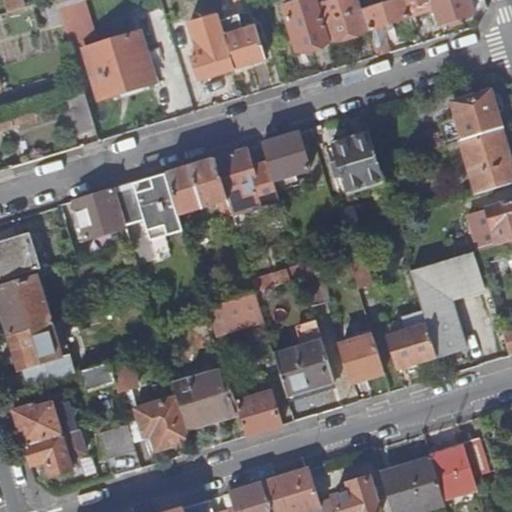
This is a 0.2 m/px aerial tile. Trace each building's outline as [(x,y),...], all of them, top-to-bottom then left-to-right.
[(20,0),(3,0),(7,12),(23,8),(20,0)] [(55,0),(58,9),(83,1),(86,0),(55,0)] [(330,41),(320,5),(318,0),(304,0),(284,6),(297,51),(330,41)] [(363,9),(359,0),(336,0),(320,5),(330,41),(345,36),(347,41),(355,38),(354,34),(369,29),(363,9)] [(410,16),(405,0),(390,0),(363,9),(369,29),(383,24),(410,16)] [(475,0),(405,0),(410,16),(435,8),(440,23),(474,12),(471,1),(475,0)] [(88,14),(83,1),(58,9),(62,22),(88,14)] [(383,24),(369,29),(377,56),(392,52),(383,24)] [(265,59),(256,27),(225,37),(234,68),(265,59)] [(84,50),(99,99),(154,83),(139,33),(84,50)] [(234,68),(225,37),(224,35),(195,44),(197,49),(193,50),(195,58),(193,59),(199,79),(234,68)] [(501,128),(489,91),(452,103),(463,140),(501,128)] [(94,128),(84,94),(65,99),(76,134),(94,128)] [(0,129),(31,120),(28,111),(0,119),(0,129)] [(511,182),(511,166),(501,128),(463,140),(461,140),(478,193),(511,182)] [(310,170),(299,133),(262,144),(273,181),(289,176),(310,170)] [(379,166),(369,133),(332,145),(348,194),(384,182),(379,166)] [(327,146),(324,146),(340,196),(343,195),(327,146)] [(267,178),(264,169),(253,172),(246,149),(214,159),(227,200),(246,194),(243,185),(267,178)] [(227,200),(214,159),(166,174),(169,184),(177,210),(179,216),(227,201),(227,200)] [(134,187),(114,193),(116,200),(125,227),(144,220),(151,241),(183,230),(179,216),(177,210),(169,184),(166,174),(133,184),(134,187)] [(292,187),(289,176),(273,181),(277,191),(292,187)] [(407,199),(402,181),(387,185),(392,203),(407,199)] [(114,193),(114,190),(78,201),(88,233),(82,234),(84,241),(125,229),(125,228),(125,227),(116,200),(114,193)] [(511,201),(487,210),(498,245),(511,240),(511,201)] [(250,220),(239,224),(245,242),(257,239),(250,220)] [(472,253),(465,228),(446,234),(454,258),(472,253)] [(0,281),(39,270),(29,236),(0,245),(0,281)] [(484,291),(472,253),(454,258),(412,271),(425,313),(439,358),(467,349),(452,301),(484,291)] [(372,286),(364,259),(351,263),(359,289),(372,286)] [(319,272),(316,262),(300,267),(304,278),(319,272)] [(330,301),(321,272),(319,272),(304,278),(313,306),(330,301)] [(51,324),(36,277),(0,287),(0,304),(10,336),(51,324)] [(270,305),(265,290),(256,292),(261,309),(270,305)] [(261,309),(256,292),(208,307),(216,337),(265,322),(261,309)] [(439,358),(425,313),(386,325),(400,370),(439,358)] [(61,357),(51,324),(10,336),(9,336),(25,389),(76,373),(70,354),(61,357)] [(385,372),(374,335),(342,345),(354,382),(385,372)] [(336,383),(323,340),(275,355),(288,398),(336,383)] [(137,386),(129,358),(110,363),(116,383),(119,392),(128,389),(137,386)] [(116,383),(110,363),(81,372),(87,391),(116,383)] [(237,404),(227,370),(189,382),(190,385),(176,390),(177,397),(187,430),(207,424),(206,422),(239,411),(237,404)] [(144,437),(135,408),(128,389),(119,392),(126,415),(128,425),(133,441),(144,437)] [(282,426),(272,393),(237,404),(239,411),(247,436),(282,426)] [(187,430),(177,397),(148,406),(147,405),(135,408),(144,437),(151,435),(156,450),(191,440),(187,430)] [(36,406),(14,412),(25,446),(74,431),(79,430),(76,417),(79,410),(57,399),(52,405),(37,410),(36,406)] [(133,441),(128,425),(124,427),(101,434),(108,458),(136,449),(133,441)] [(86,454),(79,430),(74,431),(25,446),(31,468),(46,463),(51,477),(73,471),(69,459),(86,454)] [(492,472),(482,438),(465,443),(475,477),(492,472)] [(475,477),(465,443),(446,450),(447,456),(433,460),(444,498),(479,488),(475,477)] [(446,450),(431,454),(433,460),(447,456),(446,450)] [(444,498),(433,460),(382,476),(393,511),(420,511),(447,504),(444,498)] [(321,504),(310,470),(263,484),(271,511),(309,511),(322,508),(321,504)] [(379,511),(369,477),(348,483),(351,491),(334,496),(335,499),(321,504),(322,508),(322,511),(379,511)] [(271,511),(263,484),(232,494),(236,509),(227,511),(271,511)] [(212,511),(209,500),(169,511),(212,511)]
